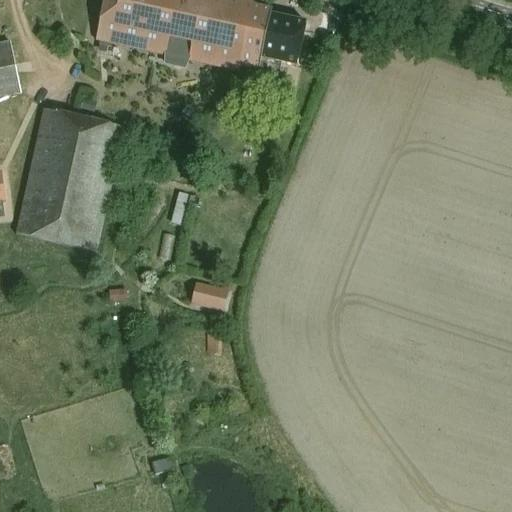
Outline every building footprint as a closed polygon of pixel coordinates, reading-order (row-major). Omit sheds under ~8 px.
[(111,47),(164,58),(164,67),(185,72),(189,64),(238,74),(239,69),(256,73),(255,77),(278,82),(281,66),(296,69),(307,23),(270,16),(272,11),(253,6),(251,0),(104,0),(95,43),(100,44),(99,47),(111,50),(111,47)] [(0,102),(20,99),(10,49),(0,50),(0,102)] [(95,258),(123,133),(44,115),(17,240),(95,258)] [(180,228),(188,198),(179,196),(171,226),(180,228)] [(224,315),(229,293),(196,285),(191,307),(224,315)] [(211,334),(210,354),(221,354),(221,334),(211,334)]
